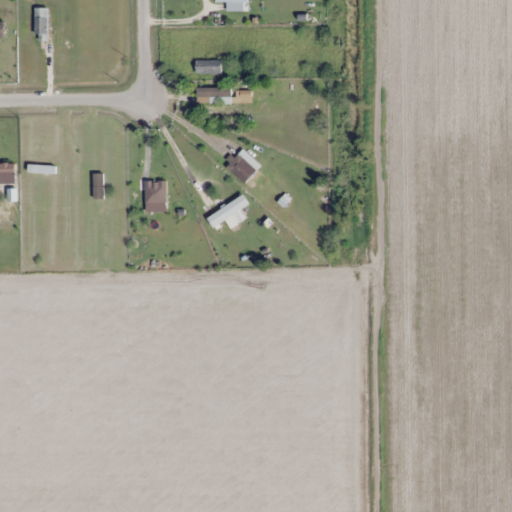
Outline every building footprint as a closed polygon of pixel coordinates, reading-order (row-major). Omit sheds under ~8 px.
[(47,16),(36,16),(36,35),(47,35),(47,16)] [(221,74),(221,60),(196,60),(196,74),(221,74)] [(196,103),(232,103),(232,88),(196,88),(196,103)] [(257,171),(244,159),(231,172),(244,184),(257,171)] [(14,165),(0,164),(0,174),(14,174),(14,165)] [(133,203),(143,203),(143,188),(149,188),(149,170),(133,170),(133,203)] [(210,219),(215,226),(248,203),(243,196),(210,219)]
